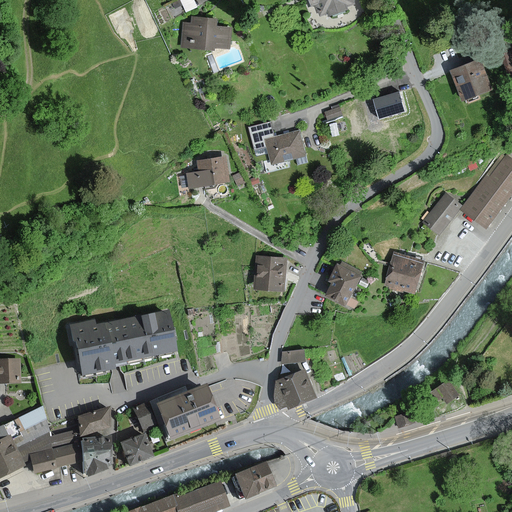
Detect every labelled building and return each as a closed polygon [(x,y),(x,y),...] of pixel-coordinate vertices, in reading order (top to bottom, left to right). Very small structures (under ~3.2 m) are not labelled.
[(182,0),(185,9),(197,5),(195,0),(182,0)] [(310,0),(313,5),(316,4),(319,12),(320,12),(321,16),(330,13),(331,15),(349,9),(348,6),(356,4),(354,0),(310,0)] [(214,20),(192,17),(191,25),(183,24),(181,47),(190,48),(194,48),(210,50),(211,46),(227,48),(230,29),(213,27),(214,20)] [(452,71),(463,101),(491,90),(479,61),(452,71)] [(398,92),(374,99),(379,118),(404,111),(398,92)] [(343,114),(340,107),(326,112),(328,119),(343,114)] [(249,128),(255,150),(267,147),(270,159),(264,161),(267,173),(290,167),(288,160),(296,158),(298,165),(307,162),(305,156),(299,131),(275,137),(271,122),(249,128)] [(462,210),(487,228),(511,193),(511,160),(506,156),(491,176),(489,174),(485,179),(473,194),(471,198),(464,207),(462,210)] [(199,175),(186,176),(187,188),(228,183),(225,159),(219,160),(214,160),(208,161),(203,161),(197,162),(199,175)] [(244,183),(240,173),(233,176),(237,186),(244,183)] [(257,177),(250,180),(252,185),(259,182),(257,177)] [(424,222),(439,234),(461,206),(447,194),(424,222)] [(424,261),(396,253),(386,285),(414,293),(424,261)] [(258,274),(257,289),(285,290),(286,259),(258,258),(258,274)] [(343,307),(345,304),(347,298),(358,277),(335,266),(328,282),(330,283),(324,297),(343,307)] [(111,322),(119,363),(176,351),(168,313),(167,311),(111,322)] [(93,321),(71,325),(78,360),(81,375),(113,368),(112,364),(119,363),(111,322),(94,326),(93,321)] [(284,361),(303,360),(302,349),(283,351),(284,361)] [(0,383),(9,383),(20,383),(20,377),(20,359),(0,358),(0,383)] [(276,381),(284,406),(315,396),(307,371),(276,381)] [(457,395),(447,381),(437,389),(447,403),(457,395)] [(163,426),(168,440),(219,421),(207,388),(205,384),(155,403),(161,420),(163,426)] [(440,398),(435,390),(424,397),(430,405),(440,398)] [(156,426),(146,403),(134,408),(143,431),(156,426)] [(52,449),(55,449),(81,443),(81,439),(80,436),(79,429),(52,436),(47,422),(43,406),(0,425),(0,475),(16,469),(24,465),(32,462),(31,454),(50,450),(52,449)] [(109,406),(77,417),(79,429),(80,436),(109,427),(109,406)] [(413,411),(397,416),(400,427),(416,422),(413,411)] [(144,435),(121,443),(129,464),(152,456),(144,435)] [(81,439),(81,443),(83,461),(88,476),(107,468),(106,466),(110,465),(109,436),(81,439)] [(55,449),(59,467),(83,461),(81,443),(55,449)] [(35,472),(55,467),(52,449),(50,450),(31,454),(32,462),(35,472)] [(244,498),(274,486),(264,462),(234,475),(244,498)] [(218,481),(179,495),(178,492),(123,511),(209,511),(228,505),(218,481)]
